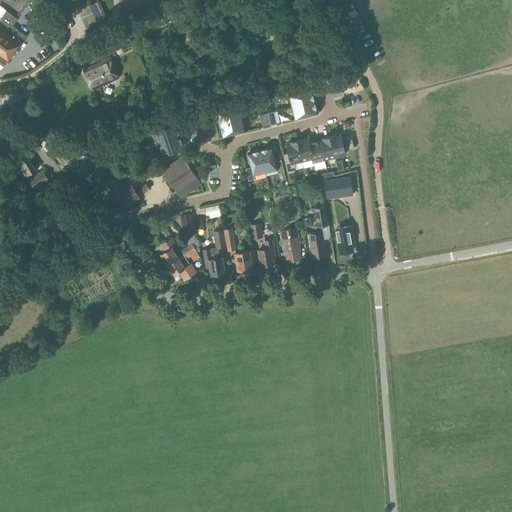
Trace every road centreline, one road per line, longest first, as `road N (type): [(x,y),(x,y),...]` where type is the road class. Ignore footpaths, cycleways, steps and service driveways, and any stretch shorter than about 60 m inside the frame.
road 1 (track): [(390,268),(376,162),(378,106),(323,0)]
road 2 (unclassified): [(393,511),(374,271)]
road 3 (residential): [(155,290),(184,301),(374,271)]
road 4 (residential): [(114,222),(0,115)]
road 5 (residential): [(114,222),(216,196),(226,152)]
road 6 (unclassified): [(374,271),(511,245)]
